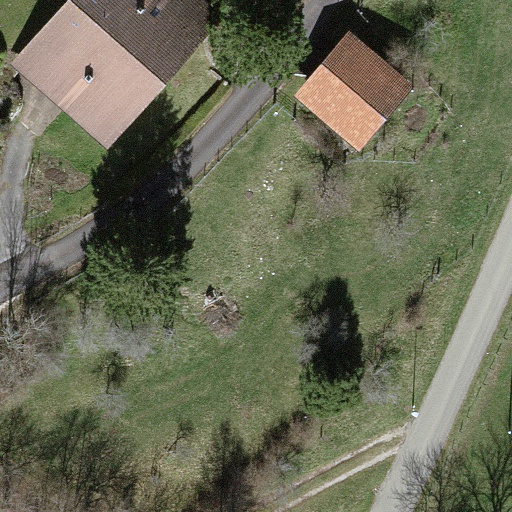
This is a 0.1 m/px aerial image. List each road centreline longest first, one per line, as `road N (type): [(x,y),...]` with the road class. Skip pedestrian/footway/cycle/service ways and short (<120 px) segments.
road 1 (unclassified): [(324,0),(177,172),(104,226),(0,285)]
road 2 (unclassified): [(511,239),(388,511)]
